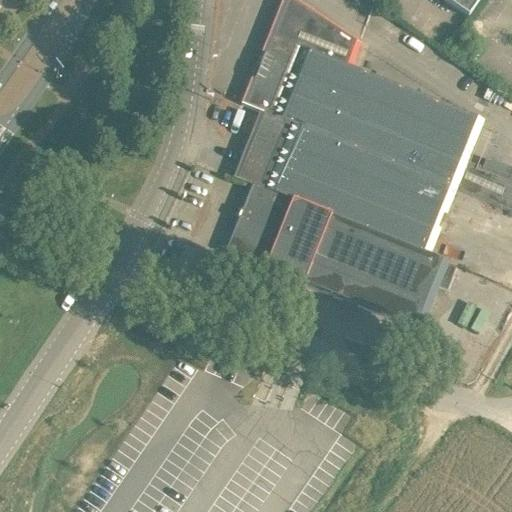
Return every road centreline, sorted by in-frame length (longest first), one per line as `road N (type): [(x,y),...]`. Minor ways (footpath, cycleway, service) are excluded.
road 1 (unclassified): [(486,412),(117,263)]
road 2 (unclassified): [(117,263),(164,183),(195,2)]
road 3 (unclassified): [(0,439),(117,263)]
road 4 (secondary): [(0,146),(89,0)]
